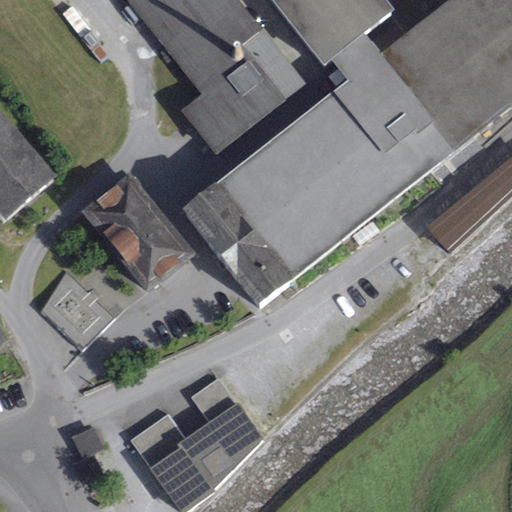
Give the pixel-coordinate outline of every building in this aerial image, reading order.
[(245,58),(239,50),(259,35),(231,0),(128,0),(208,100),(244,70),(240,66),(245,58)] [(511,0),(461,0),(381,63),(372,52),(362,40),(333,64),(342,75),(351,87),(187,217),(260,310),(289,287),(288,284),(511,107),(511,0)] [(270,0),(325,69),(333,64),(362,40),(391,17),(377,0),(270,0)] [(305,86),(264,34),(259,35),(239,50),(245,58),(240,66),(244,70),(208,100),(188,116),(218,154),(305,86)] [(0,212),(7,221),(53,182),(0,120),(0,212)] [(451,256),(511,199),(511,167),(433,233),(451,256)] [(143,199),(130,182),(87,216),(148,292),(191,258),(163,224),(165,221),(145,197),(143,199)] [(41,313),(83,353),(116,319),(67,272),(41,313)] [(180,447),(213,494),(263,443),(219,380),(192,400),(210,425),(187,442),(180,447)] [(188,511),(213,494),(180,447),(187,442),(169,416),(131,443),(180,511),(188,511)] [(77,442),(84,457),(100,449),(92,434),(77,442)] [(78,469),(85,484),(100,477),(93,462),(78,469)]
